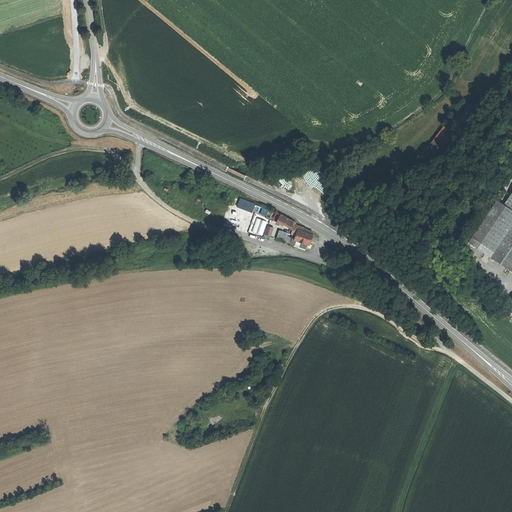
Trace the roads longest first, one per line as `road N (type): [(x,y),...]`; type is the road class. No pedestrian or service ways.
road 1 (track): [(398,511),(457,358),(368,309),(345,306),(316,318),(293,352),(226,511)]
road 2 (track): [(483,0),(435,86),(393,120),(343,146),(305,145),(260,159),(237,157),(139,110),(101,55)]
road 3 (track): [(140,141),(140,179),(170,209),(315,259),(383,297),(511,400)]
road 4 (secondary): [(164,148),(330,231),(511,382)]
road 5 (track): [(511,181),(462,240),(510,308)]
road 6 (track): [(0,179),(84,149),(113,154),(140,179)]
